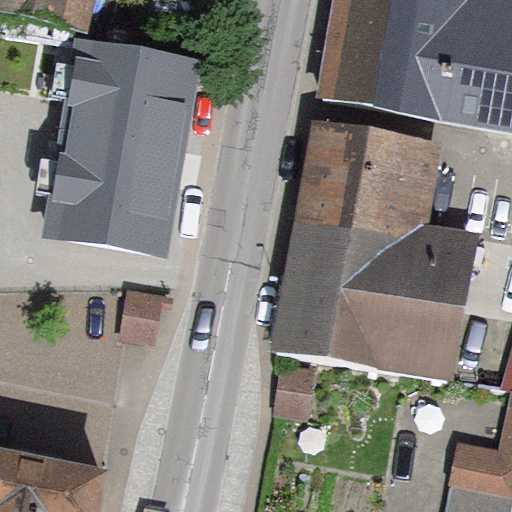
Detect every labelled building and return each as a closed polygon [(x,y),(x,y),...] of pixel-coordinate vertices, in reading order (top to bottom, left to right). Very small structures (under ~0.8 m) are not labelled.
[(0,0),(0,19),(80,38),(88,0),(0,0)] [(511,0),(367,0),(348,113),(511,141),(511,0)] [(184,61),(79,47),(50,256),(155,270),(184,61)] [(0,218),(16,83),(0,81),(0,218)] [(447,140),(323,117),(277,364),(451,396),(481,232),(432,223),(447,140)] [(297,414),(304,375),(272,369),(265,408),(297,414)] [(434,511),(501,511),(511,462),(511,460),(448,447),(434,511)] [(0,511),(98,511),(103,485),(0,465),(0,511)]
